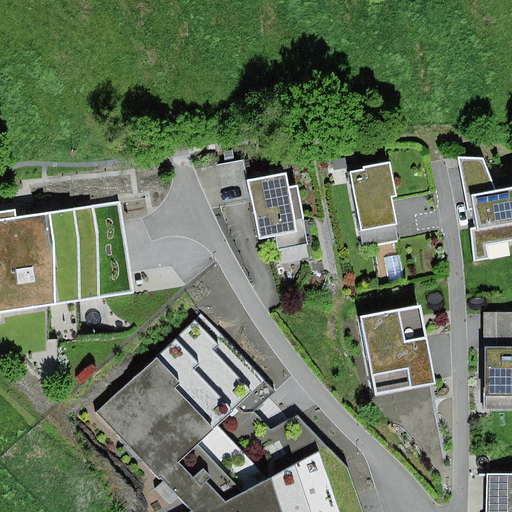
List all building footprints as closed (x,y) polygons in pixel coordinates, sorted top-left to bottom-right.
[(347,158),(333,160),(335,170),(348,168),(347,158)] [(473,196),(496,192),(483,159),(459,158),(467,197),(473,196)] [(363,169),(349,172),(360,230),(393,224),(395,224),(390,197),(395,196),(389,162),(362,167),(363,169)] [(300,172),(257,180),(268,237),(311,229),(300,172)] [(511,188),(496,192),(473,196),(477,227),(469,229),(474,262),(489,259),(486,244),(511,239),(511,188)] [(402,230),(440,223),(435,192),(397,198),(402,230)] [(16,217),(0,219),(0,311),(46,305),(131,293),(118,202),(16,217)] [(0,219),(16,217),(15,211),(0,212),(0,219)] [(393,224),(360,230),(363,246),(396,240),(393,224)] [(421,306),(360,318),(376,396),(437,384),(421,306)] [(280,387),(203,311),(101,410),(197,510),(193,511),(366,511),(351,466),(301,412),(276,427),(259,408),(280,387)] [(511,312),(478,312),(477,415),(511,415),(511,312)] [(511,511),(511,475),(488,476),(487,511),(511,511)]
